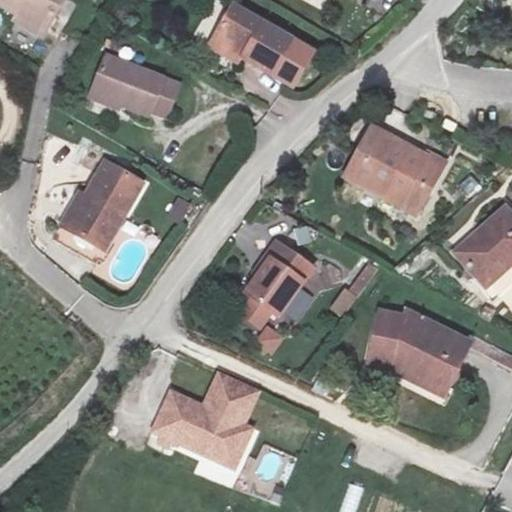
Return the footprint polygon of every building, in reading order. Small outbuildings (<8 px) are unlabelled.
[(60,0),(0,0),(0,3),(45,28),(60,0)] [(511,30),(511,0),(501,0),(505,31),(511,30)] [(267,40),(207,3),(187,37),(246,75),(267,40)] [(172,121),(186,87),(111,54),(94,92),(151,119),(154,114),(172,121)] [(344,199),(408,230),(423,201),(440,210),(456,181),(436,172),(432,180),(369,150),(344,199)] [(102,249),(139,178),(104,158),(66,229),(102,249)] [(424,238),(440,210),(423,201),(408,230),(424,238)] [(511,275),(511,245),(489,223),(461,251),(471,262),(449,283),(478,310),(511,275)] [(262,324),(297,275),(259,248),(246,265),(252,269),(228,301),(262,324)] [(362,295),(378,269),(363,260),(347,286),(362,295)] [(346,318),(356,294),(340,289),(331,312),(346,318)] [(441,402),(465,356),(402,326),(401,333),(367,329),(364,374),(391,376),(441,402)] [(266,327),(253,344),(272,356),(284,339),(266,327)] [(258,399),(208,384),(200,401),(166,391),(150,432),(233,474),(258,432),(246,424),(258,399)] [(341,511),(356,511),(363,488),(348,485),(341,511)]
